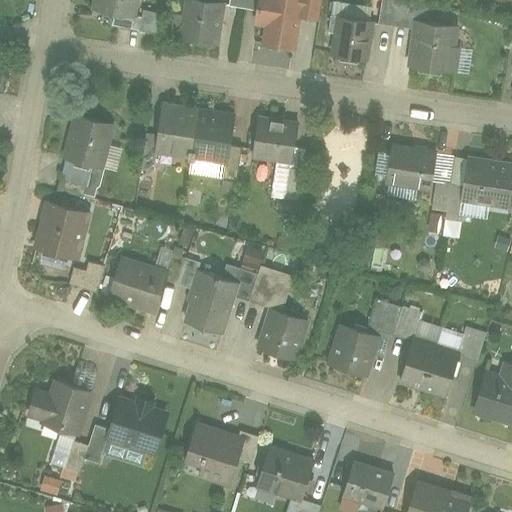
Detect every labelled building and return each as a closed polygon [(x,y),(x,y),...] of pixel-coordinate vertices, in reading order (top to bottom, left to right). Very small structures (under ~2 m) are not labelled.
[(94,0),(92,10),(141,19),(143,10),(144,0),(94,0)] [(229,3),(209,0),(189,0),(183,39),(223,45),(229,3)] [(238,0),(237,5),(266,9),(267,0),(238,0)] [(307,0),(267,0),(266,9),(263,25),(273,27),(270,46),(299,51),(305,16),(307,0)] [(307,0),(305,16),(325,19),(328,0),(307,0)] [(389,0),(386,21),(403,24),(407,0),(389,0)] [(403,24),(418,27),(420,19),(422,3),(407,0),(403,24)] [(159,12),(143,10),(139,29),(156,32),(159,12)] [(378,21),(341,16),(335,55),(372,60),(378,21)] [(464,26),(420,19),(418,27),(412,65),(457,72),(464,26)] [(474,70),(474,47),(466,47),(466,70),(474,70)] [(0,95),(8,53),(0,51),(0,95)] [(203,107),(167,102),(160,153),(195,158),(203,107)] [(203,107),(195,158),(233,164),(236,146),(241,112),(203,107)] [(66,157),(108,168),(120,123),(78,112),(66,157)] [(262,116),(256,158),(298,164),(304,122),(262,116)] [(247,148),(236,146),(233,164),(232,173),(243,175),(247,148)] [(438,181),(443,153),(393,146),(387,182),(437,189),(438,181)] [(121,168),(125,150),(115,148),(111,166),(121,168)] [(468,186),(466,200),(511,206),(511,162),(472,157),(468,186)] [(468,186),(438,181),(437,189),(434,210),(464,214),(466,200),(468,186)] [(34,249),(81,261),(94,212),(47,199),(34,249)] [(109,298),(160,315),(174,271),(124,254),(109,298)] [(91,268),(77,265),(73,283),(104,289),(109,264),(93,260),(91,268)] [(274,307),(286,311),(298,275),(265,265),(263,273),(254,301),(274,307)] [(239,296),(254,301),(263,273),(248,268),(244,282),(239,296)] [(239,296),(244,282),(205,270),(188,321),(227,334),(239,296)] [(376,325),(401,333),(409,308),(384,299),(376,325)] [(415,338),(421,340),(430,312),(410,306),(409,308),(401,333),(415,338)] [(261,346),(301,359),(314,320),(286,311),(274,307),(261,346)] [(372,379),(386,337),(343,323),(329,366),(372,379)] [(401,379),(454,396),(468,355),(421,340),(415,338),(401,379)] [(511,365),(506,364),(503,374),(488,369),(474,412),(511,424),(511,365)] [(44,423),(85,434),(97,391),(56,379),(44,423)] [(116,431),(114,440),(163,454),(175,413),(126,399),(116,431)] [(251,435),(202,421),(190,461),(208,466),(205,477),(236,486),(251,435)] [(114,440),(116,431),(100,427),(95,445),(91,459),(107,463),(114,440)] [(91,459),(95,445),(80,441),(73,467),(88,471),(91,459)] [(321,458),(270,444),(258,485),(299,497),(309,499),(321,458)] [(397,472),(356,460),(346,498),(387,510),(397,472)] [(45,490),(62,495),(66,480),(49,475),(45,490)] [(468,511),(474,494),(422,480),(412,511),(468,511)] [(309,499),(299,497),(294,511),(324,511),(327,505),(309,499)]
